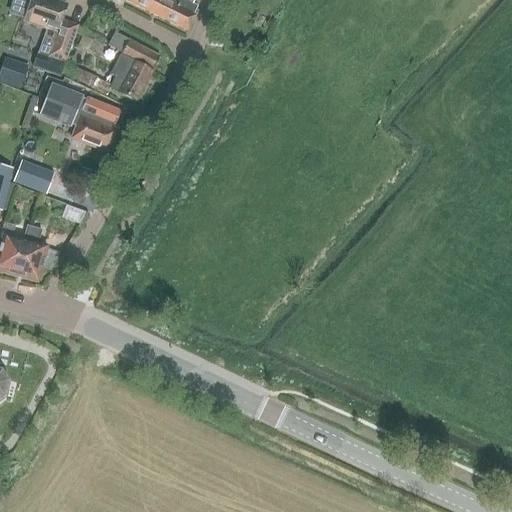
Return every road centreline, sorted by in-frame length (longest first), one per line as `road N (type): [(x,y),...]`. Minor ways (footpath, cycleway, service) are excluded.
road 1 (unclassified): [(43,309),(192,51)]
road 2 (secondary): [(484,511),(261,409)]
road 3 (secondary): [(43,309),(261,409)]
